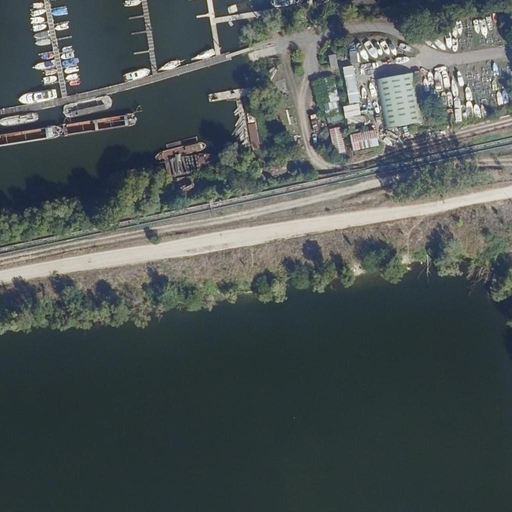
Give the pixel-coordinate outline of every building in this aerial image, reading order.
[(350,51),(352,62),(359,61),(357,50),(350,51)] [(335,53),(328,54),(330,67),(337,66),(335,53)] [(354,64),(342,66),(348,102),(360,100),(354,64)] [(413,72),(376,78),(384,127),(422,121),(413,72)] [(330,102),(324,103),(326,113),(340,111),(336,87),(328,88),(330,102)] [(360,104),(345,105),(347,123),(362,122),(360,104)] [(312,129),(320,129),(320,120),(313,120),(312,129)] [(340,126),(329,128),(334,154),(345,151),(340,126)] [(375,128),(349,133),(352,151),(378,146),(375,128)]
